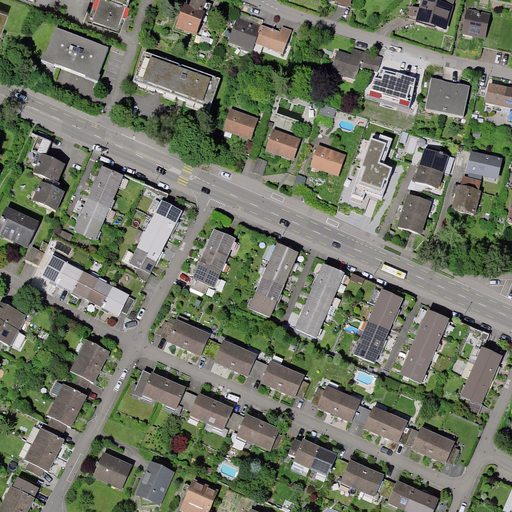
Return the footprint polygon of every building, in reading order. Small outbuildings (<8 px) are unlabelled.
[(123,0),(95,0),(89,18),(121,29),(130,2),(128,1),(123,0)] [(213,6),(195,0),(194,0),(192,8),(186,6),(178,28),(198,35),(206,14),(209,15),(213,6)] [(441,7),(420,0),(419,0),(413,19),(427,23),(426,26),(445,32),(453,7),(442,4),(441,7)] [(0,45),(1,46),(7,33),(2,31),(9,13),(0,9),(0,45)] [(490,16),(467,10),(461,34),(485,39),(490,16)] [(238,20),(230,43),(255,52),(257,45),(263,29),(238,20)] [(286,56),(294,31),(284,28),(282,34),(263,27),(263,29),(257,45),(286,56)] [(110,51),(56,31),(45,61),(98,82),(110,51)] [(356,79),(364,54),(353,50),(350,58),(336,53),(331,72),(356,79)] [(220,80),(144,54),(133,83),(210,110),(220,80)] [(411,98),(416,79),(387,70),(381,89),(411,98)] [(437,81),(430,80),(424,111),(442,115),(448,86),(436,83),(437,81)] [(494,109),(502,111),(507,89),(489,85),(485,104),(494,106),(494,109)] [(442,115),(461,119),(467,88),(461,86),(461,88),(448,86),(442,115)] [(511,108),(511,90),(507,89),(502,111),(510,112),(510,108),(511,108)] [(258,121),(231,112),(224,131),(227,132),(225,137),(232,139),(234,134),(252,140),(258,121)] [(293,160),(299,141),(273,132),(266,150),(293,160)] [(51,141),(38,135),(32,150),(41,153),(45,155),(51,141)] [(393,155),(397,143),(375,136),(371,147),(393,155)] [(340,175),(346,158),(319,148),(313,166),(340,175)] [(442,164),(445,157),(423,151),(418,167),(443,174),(445,165),(442,164)] [(45,155),(41,153),(33,171),(47,177),(45,183),(41,181),(32,200),(56,210),(65,191),(57,188),(59,182),(57,181),(65,164),(45,155)] [(498,179),(502,163),(471,155),(467,172),(498,179)] [(383,191),(389,172),(362,163),(356,182),(383,191)] [(413,184),(434,190),(437,181),(440,182),(443,174),(418,167),(413,184)] [(96,184),(119,194),(126,178),(103,168),(96,184)] [(474,217),(479,194),(477,193),(480,182),(463,178),(460,188),(457,187),(456,192),(459,193),(455,212),(474,217)] [(89,200),(112,210),(119,194),(96,184),(89,200)] [(426,209),(428,202),(407,195),(402,211),(426,219),(429,210),(426,209)] [(176,230),(185,214),(156,199),(152,207),(159,211),(155,218),(176,230)] [(82,216),(105,226),(112,210),(89,200),(82,216)] [(0,223),(0,236),(30,251),(42,226),(35,222),(33,225),(25,221),(27,218),(8,209),(0,223)] [(397,229),(418,235),(420,225),(424,226),(426,219),(402,211),(397,229)] [(75,232),(97,242),(105,226),(82,216),(75,232)] [(168,245),(176,230),(155,218),(147,234),(168,245)] [(239,243),(217,232),(210,248),(232,258),(239,243)] [(160,261),(168,245),(147,234),(139,249),(160,261)] [(294,271),(301,256),(280,246),(273,262),(294,271)] [(232,258),(210,248),(203,264),(224,274),(232,258)] [(152,276),(160,261),(139,249),(135,256),(126,251),(122,260),(152,276)] [(43,277),(59,286),(70,265),(54,257),(43,277)] [(287,287),(294,271),(273,262),(266,277),(287,287)] [(224,274),(203,264),(195,280),(222,292),(227,282),(222,280),(224,274)] [(59,286),(74,294),(85,273),(70,265),(59,286)] [(336,291),(342,276),(321,267),(315,282),(336,291)] [(74,294),(90,302),(101,281),(85,273),(74,294)] [(280,302),(287,287),(266,277),(259,292),(280,302)] [(90,302),(105,310),(116,290),(101,281),(90,302)] [(333,298),(336,291),(315,282),(308,297),(336,309),(339,301),(333,298)] [(121,318),(132,298),(116,290),(105,310),(121,318)] [(273,317),(280,302),(259,292),(252,307),(273,317)] [(395,318),(401,303),(379,293),(372,308),(395,318)] [(332,318),(336,309),(308,297),(302,312),(324,322),(326,315),(332,318)] [(25,317),(1,304),(0,306),(0,322),(17,332),(25,317)] [(388,333),(395,318),(372,308),(365,324),(388,333)] [(317,337),(324,322),(302,312),(295,327),(317,337)] [(441,337),(448,322),(425,312),(418,328),(441,337)] [(17,332),(0,322),(0,341),(9,347),(17,332)] [(186,349),(194,329),(177,322),(169,341),(186,349)] [(381,349),(388,333),(365,324),(359,339),(381,349)] [(435,353),(441,337),(418,328),(411,343),(435,353)] [(204,356),(212,337),(194,329),(186,349),(204,356)] [(375,364),(381,349),(359,339),(352,354),(375,364)] [(103,369),(112,353),(89,340),(80,356),(103,369)] [(234,369),(242,350),(224,342),(216,362),(234,369)] [(428,368),(435,353),(411,343),(405,359),(428,368)] [(251,377),(259,357),(242,350),(234,369),(251,377)] [(494,376),(501,359),(478,350),(472,367),(494,376)] [(94,385),(103,369),(80,356),(71,373),(94,385)] [(421,384),(428,368),(405,359),(398,374),(421,384)] [(280,392),(289,373),(271,365),(263,385),(280,392)] [(487,392),(494,376),(472,367),(465,383),(487,392)] [(298,399),(306,380),(289,373),(280,392),(298,399)] [(170,382),(153,374),(144,395),(162,402),(170,382)] [(58,400),(81,413),(89,397),(59,381),(52,392),(60,396),(58,400)] [(188,389),(170,382),(162,402),(179,410),(188,389)] [(481,409),(487,392),(465,383),(458,399),(481,409)] [(332,416),(340,397),(323,389),(315,409),(332,416)] [(218,404),(199,396),(191,416),(209,424),(218,404)] [(350,424),(358,404),(340,397),(332,416),(350,424)] [(49,416),(72,429),(81,413),(58,400),(49,416)] [(235,411),(218,404),(209,424),(226,432),(235,411)] [(379,436),(387,417),(371,410),(362,429),(379,436)] [(266,423),(248,416),(239,435),(234,433),(231,440),(244,445),(247,439),(257,444),(266,423)] [(397,444),(405,424),(387,417),(379,436),(397,444)] [(283,431),(266,423),(257,444),(274,451),(283,431)] [(58,457),(67,442),(43,429),(35,445),(58,457)] [(427,456),(435,437),(418,429),(410,449),(427,456)] [(445,464),(453,444),(435,437),(427,456),(445,464)] [(322,449),(305,441),(296,461),(313,469),(322,449)] [(49,473),(58,457),(35,445),(26,461),(49,473)] [(340,456),(322,449),(313,469),(331,476),(340,456)] [(124,486),(133,466),(107,454),(96,478),(114,486),(116,482),(124,486)] [(368,468),(351,461),(342,481),(359,489),(368,468)] [(175,473),(152,463),(138,493),(156,501),(157,505),(162,504),(169,488),(165,486),(168,479),(172,480),(175,473)] [(386,476),(368,468),(359,489),(378,496),(386,476)] [(210,511),(219,493),(193,482),(184,504),(204,511),(210,511)] [(417,489),(399,482),(391,502),(408,509),(417,489)] [(23,511),(29,511),(37,499),(15,486),(6,502),(23,511)] [(436,511),(442,500),(417,489),(408,509),(414,511),(436,511)] [(23,511),(6,502),(0,511),(23,511)]
